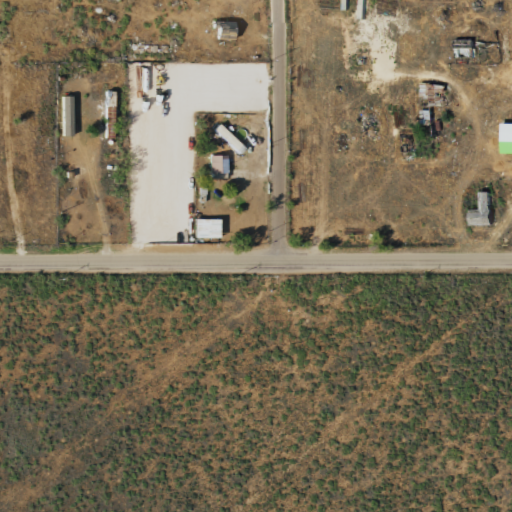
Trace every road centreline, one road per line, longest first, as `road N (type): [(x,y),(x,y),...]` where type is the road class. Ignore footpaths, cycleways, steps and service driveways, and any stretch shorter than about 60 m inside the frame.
road 1 (tertiary): [(0,261),(511,257)]
road 2 (residential): [(280,261),(280,0)]
